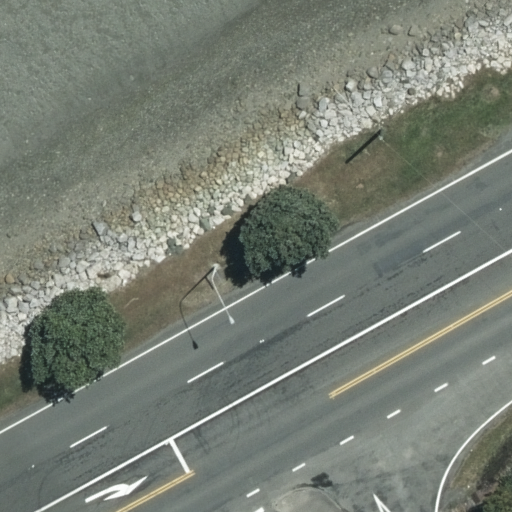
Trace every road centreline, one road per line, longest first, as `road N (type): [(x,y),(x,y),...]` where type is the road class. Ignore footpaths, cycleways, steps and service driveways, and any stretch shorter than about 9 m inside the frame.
road 1 (trunk): [(511,290),(269,430)]
road 2 (trunk): [(116,511),(269,430)]
